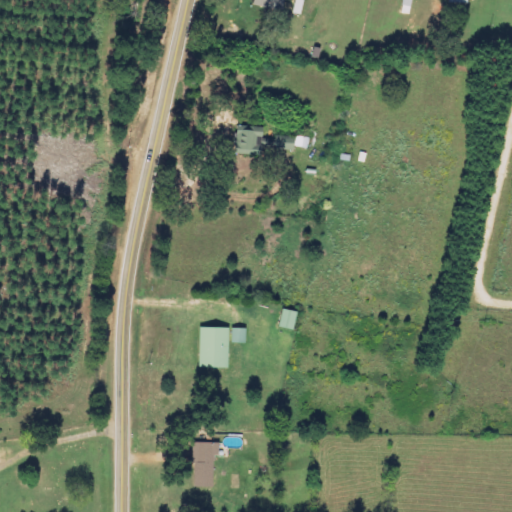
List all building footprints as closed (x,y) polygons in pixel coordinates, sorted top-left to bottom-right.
[(281,10),(282,0),(252,0),(252,6),(281,10)] [(260,128),(233,128),(233,155),(259,155),(260,128)] [(269,137),(269,150),(290,150),(290,137),(269,137)] [(275,328),(290,332),(294,313),(280,310),(275,328)] [(226,329),(197,329),(196,369),(225,369),(226,329)] [(243,329),(228,330),(229,344),(243,343),(243,329)] [(211,488),(211,456),(216,456),(217,444),(191,443),(190,487),(211,488)]
